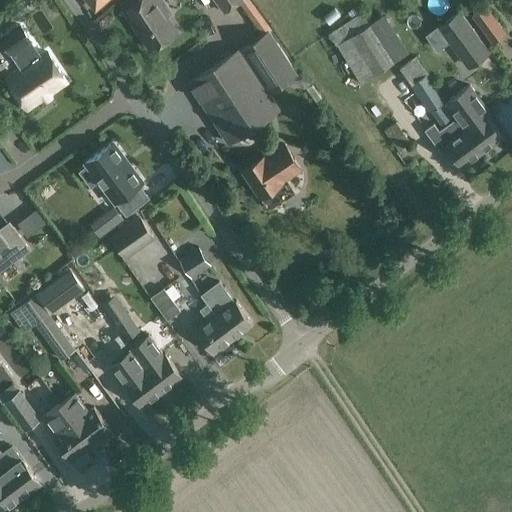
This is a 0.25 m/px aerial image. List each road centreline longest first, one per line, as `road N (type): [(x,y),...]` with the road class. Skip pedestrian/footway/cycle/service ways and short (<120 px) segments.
road 1 (residential): [(304,344),(136,98)]
road 2 (residential): [(78,511),(304,344)]
road 3 (residential): [(304,344),(511,187)]
road 4 (unclassified): [(304,344),(419,511)]
road 5 (residential): [(0,184),(136,98)]
road 6 (residential): [(136,98),(66,0)]
